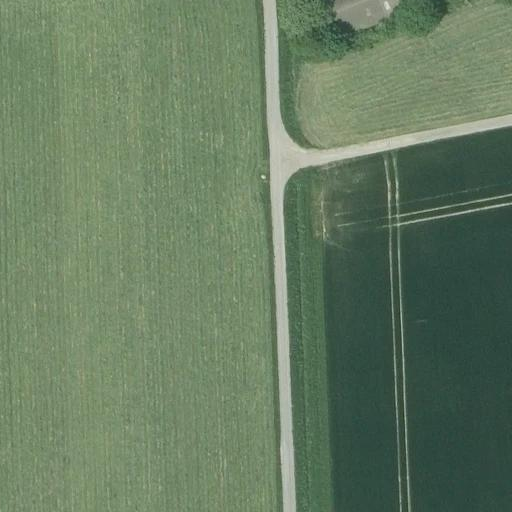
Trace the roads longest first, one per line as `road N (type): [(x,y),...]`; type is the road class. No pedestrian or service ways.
road 1 (track): [(269,0),(288,511)]
road 2 (unclassified): [(275,165),(511,122)]
